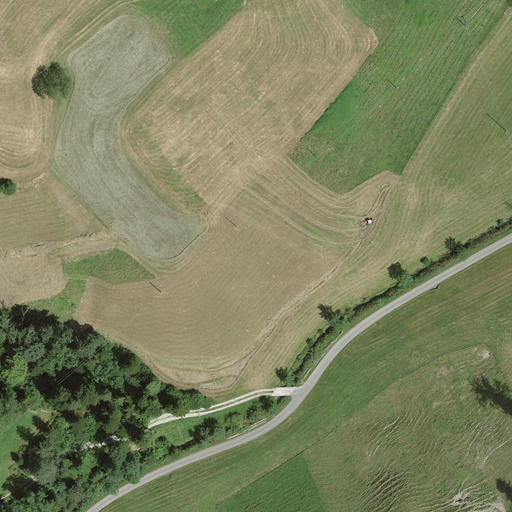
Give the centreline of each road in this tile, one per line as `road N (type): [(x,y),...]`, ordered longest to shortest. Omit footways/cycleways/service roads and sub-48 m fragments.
road 1 (track): [(94,511),(276,423),(364,324),(511,239)]
road 2 (track): [(0,507),(146,424),(258,395),(303,392)]
road 3 (track): [(0,198),(42,180),(55,62),(111,10),(145,0)]
